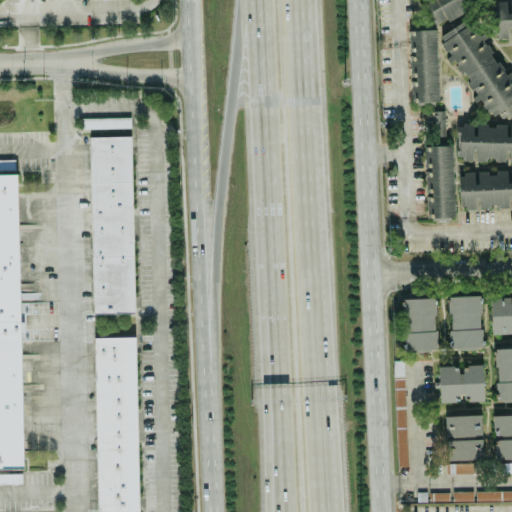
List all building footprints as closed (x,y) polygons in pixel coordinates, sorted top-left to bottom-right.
[(422,0),(434,23),(482,0),(422,0)] [(493,123),(463,123),(456,127),(456,160),(511,159),(511,123),(511,72),(504,72),(491,50),(491,55),(468,17),(441,34),(441,43),(447,53),(447,61),(453,61),(473,94),(473,99),(481,99),(481,103),(493,123)] [(436,29),(409,30),(411,101),(438,101),(436,29)] [(442,139),(442,144),(446,144),(445,110),(426,111),(426,139),(442,139)] [(130,116),(81,117),(82,128),(131,127),(130,116)] [(89,135),(130,134),(134,311),(93,312),(89,135)] [(454,218),(452,144),(424,145),(427,219),(454,218)] [(0,158),(0,168),(15,169),(15,158),(0,158)] [(511,170),(458,172),(459,207),(511,206),(511,170)] [(0,172),(17,172),(20,314),(24,467),(0,467),(0,172)] [(481,295),(448,295),(450,348),(482,347),(481,295)] [(490,296),(491,333),(511,332),(511,295),(511,296),(490,296)] [(405,298),(407,351),(437,350),(435,297),(405,298)] [(97,511),(94,336),(135,335),(139,511),(97,511)] [(404,359),(393,360),(396,466),(407,465),(404,359)] [(482,364),(438,365),(439,401),(483,400),(482,364)] [(511,458),(511,413),(493,414),(494,458),(511,458)] [(482,458),(481,414),(444,415),(445,438),(446,438),(447,459),(482,458)] [(0,483),(21,483),(21,473),(0,473),(0,483)] [(511,490),(474,490),(474,499),(511,499),(511,490)]
